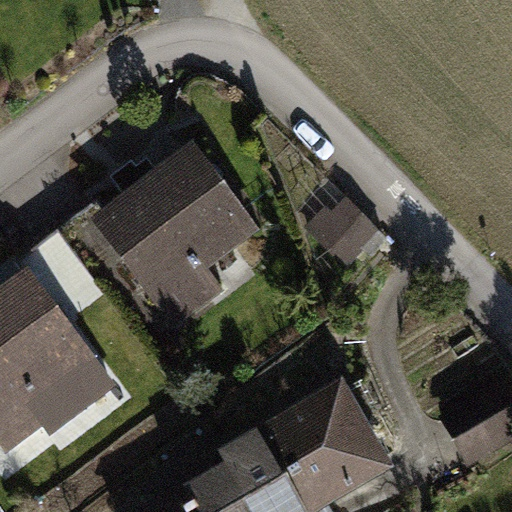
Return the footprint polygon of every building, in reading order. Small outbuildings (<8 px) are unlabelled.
[(132,251),(123,257),(125,260),(156,301),(253,229),(193,150),(160,175),(150,162),(117,186),(127,200),(107,214),(106,216),(132,251)] [(318,205),(327,213),(362,248),(370,256),(385,240),(334,189),(318,205)] [(97,201),(56,232),(95,282),(125,260),(123,257),(132,251),(106,216),(107,214),(97,201)] [(310,230),(346,265),(362,248),(327,213),(310,230)] [(27,275),(55,313),(95,282),(56,232),(15,262),(25,276),(27,275)] [(25,276),(0,294),(0,417),(86,354),(55,313),(27,275),(25,276)] [(386,467),(341,387),(190,473),(188,470),(145,494),(154,508),(147,511),(328,511),(323,503),(386,467)] [(511,412),(500,391),(447,421),(469,459),(511,433),(511,412)]
